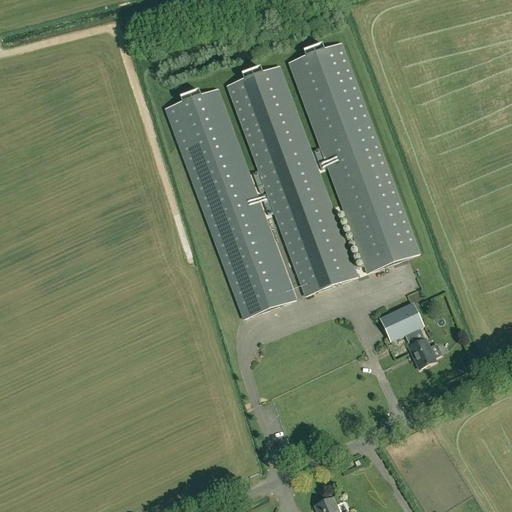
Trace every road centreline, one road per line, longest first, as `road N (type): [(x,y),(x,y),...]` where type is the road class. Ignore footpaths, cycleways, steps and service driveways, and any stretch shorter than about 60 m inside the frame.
road 1 (unknown): [(281,479),(247,365),(250,336),(331,303),(345,306),(404,420)]
road 2 (unclassified): [(211,511),(511,369)]
